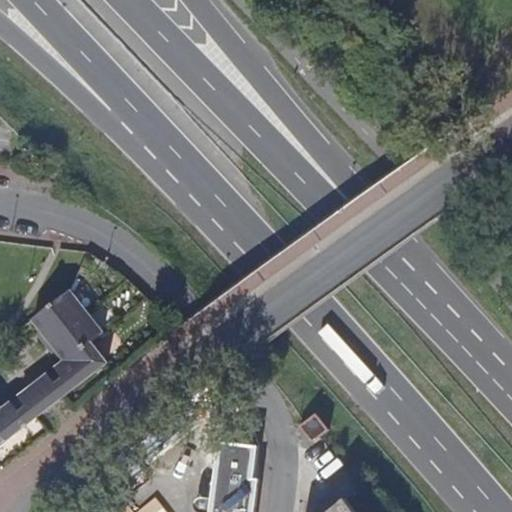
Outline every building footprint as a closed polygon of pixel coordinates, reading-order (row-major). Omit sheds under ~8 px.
[(0,153),(10,155),(14,125),(0,122),(0,153)] [(30,321),(39,333),(55,352),(62,362),(53,370),(61,378),(53,385),(63,398),(108,364),(91,343),(104,333),(70,290),(30,321)] [(50,355),(55,352),(39,333),(35,336),(50,355)] [(37,419),(63,398),(53,385),(45,376),(18,396),(26,405),(37,419)] [(0,447),(37,419),(26,405),(18,412),(10,402),(2,408),(0,406),(0,447)] [(308,419),(322,434),(329,429),(317,413),(308,419)] [(322,434),(308,419),(300,425),(313,440),(322,434)] [(256,511),(260,481),(254,481),(258,446),(220,442),(210,511),(256,511)] [(133,511),(119,493),(95,511),(133,511)] [(358,511),(347,497),(328,511),(358,511)] [(155,498),(137,511),(159,511),(163,509),(155,498)]
